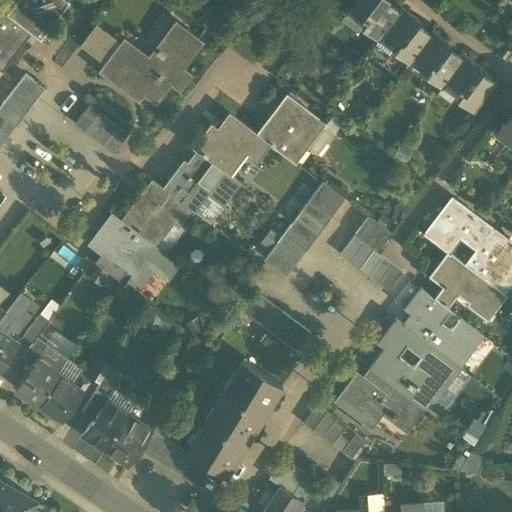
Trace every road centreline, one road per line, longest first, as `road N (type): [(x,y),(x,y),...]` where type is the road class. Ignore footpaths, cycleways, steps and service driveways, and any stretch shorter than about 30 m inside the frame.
road 1 (residential): [(223,511),(371,297)]
road 2 (residential): [(24,185),(2,170),(41,115),(115,168),(75,223)]
road 3 (residential): [(0,430),(120,511)]
